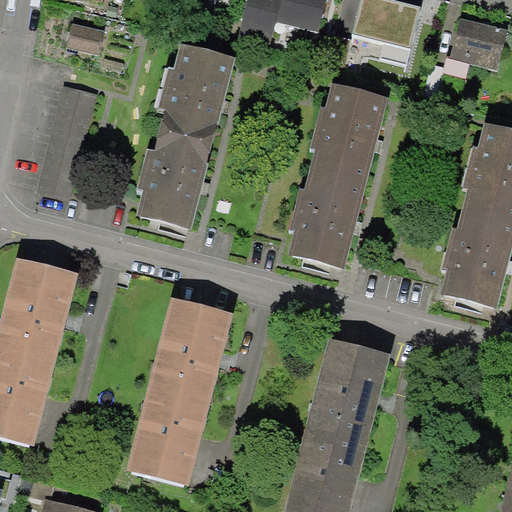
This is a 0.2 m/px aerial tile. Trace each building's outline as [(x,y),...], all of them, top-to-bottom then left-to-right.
[(201,0),(160,0),(199,10),(201,0)] [(247,0),(238,40),(270,48),(277,22),(320,33),(327,0),(247,0)] [(407,13),(359,2),(350,38),(398,49),(407,13)] [(511,36),(465,24),(453,69),(499,81),(511,36)] [(70,28),(66,52),(97,57),(101,33),(70,28)] [(139,219),(190,233),(236,67),(186,53),(179,78),(168,75),(157,113),(169,117),(158,156),(149,153),(138,194),(145,196),(139,219)] [(389,102),(333,88),(327,112),(321,110),(311,152),(317,154),(307,196),(300,195),(290,235),(296,237),(290,261),(346,275),(389,102)] [(60,93),(37,187),(75,196),(98,103),(60,93)] [(499,316),(511,266),(511,134),(488,128),(481,153),(474,151),(464,191),(470,193),(459,233),(454,232),(443,272),(449,274),(442,301),(499,316)] [(0,362),(0,435),(39,445),(79,278),(24,265),(0,362)] [(133,473),(188,485),(228,315),(174,302),(133,473)] [(293,511),(352,511),(389,352),(334,340),(293,511)] [(511,511),(511,474),(502,511),(511,511)]
